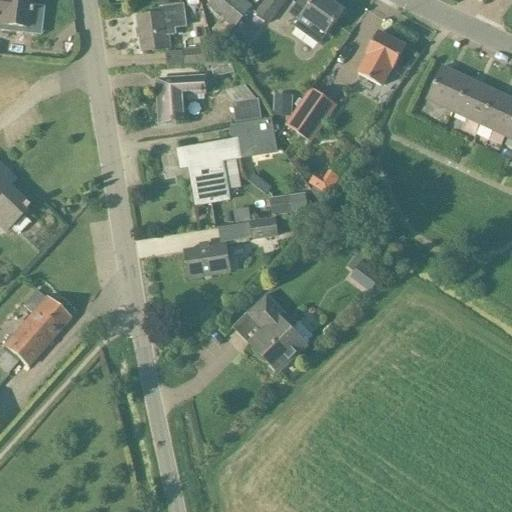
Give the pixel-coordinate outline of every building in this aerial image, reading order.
[(0,0),(0,31),(11,33),(11,27),(28,29),(30,0),(0,0)] [(252,8),(242,0),(213,0),(207,8),(223,21),(214,34),(225,43),(252,8)] [(265,0),(254,15),(269,25),(288,0),(265,0)] [(319,45),(325,37),(343,13),(326,0),(300,0),(289,15),(299,22),(294,28),(319,45)] [(169,49),(167,38),(175,36),(175,30),(187,28),(184,5),(159,9),(160,15),(138,18),(142,52),(169,49)] [(393,69),(405,47),(377,32),(366,54),(368,55),(358,74),(381,86),(391,68),(393,69)] [(205,52),(212,50),(209,39),(200,41),(200,49),(182,51),(183,65),(202,64),(206,63),(205,52)] [(427,102),(453,114),(469,81),(442,69),(427,102)] [(156,82),(158,125),(187,123),(185,97),(204,96),(203,79),(156,82)] [(495,93),(469,81),(453,114),(479,127),(495,93)] [(259,100),(258,100),(256,101),(244,86),(222,92),(233,105),(235,124),(261,120),(259,100)] [(336,107),(312,90),(286,127),(310,144),(336,107)] [(511,124),(511,101),(495,93),(479,127),(506,139),(511,124)] [(291,118),(292,102),(274,101),(273,117),(291,118)] [(228,202),(221,163),(240,160),(237,140),(177,151),(181,170),(188,169),(195,208),(228,202)] [(13,181),(0,168),(0,228),(4,232),(9,227),(18,235),(29,223),(20,215),(27,207),(7,188),(13,181)] [(305,195),(289,197),(291,212),(307,210),(305,195)] [(249,224),(251,241),(278,238),(275,220),(249,224)] [(190,282),(217,279),(231,277),(227,245),(186,250),(190,282)] [(347,268),(354,273),(355,274),(363,263),(366,258),(359,252),(347,268)] [(0,370),(7,376),(19,361),(26,367),(69,320),(46,299),(36,291),(22,306),(32,315),(3,347),(4,348),(0,352),(0,370)] [(233,328),(249,344),(277,373),(305,347),(289,331),(295,326),(265,295),(245,314),(246,315),(233,328)]
